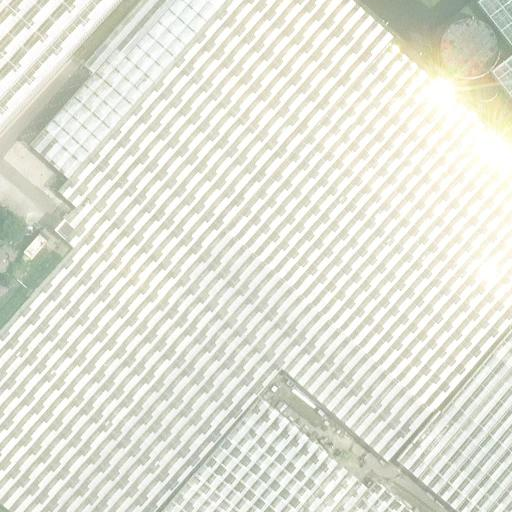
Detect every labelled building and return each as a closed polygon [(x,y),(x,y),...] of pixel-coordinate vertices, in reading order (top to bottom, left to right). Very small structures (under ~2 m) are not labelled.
[(25,304),(0,333),(0,502),(11,511),(157,511),(257,398),(281,371),(389,465),(393,460),(511,325),(511,152),(438,88),(418,70),(390,45),(389,44),(393,40),(347,0),(228,0),(217,13),(67,182),(57,194),(75,211),(55,234),(73,250),(25,304)] [(0,0),(0,133),(123,0),(0,0)] [(93,76),(29,148),(67,182),(217,13),(228,0),(143,0),(105,43),(115,52),(93,76)] [(511,0),(485,0),(477,7),(511,50),(511,59),(492,76),(511,101),(511,0)] [(502,50),(501,44),(499,38),(497,34),(493,29),(490,26),(484,22),(481,21),(473,20),(468,20),(462,21),(455,24),(452,27),(447,32),(444,37),(442,41),(441,49),(441,54),(443,60),(445,65),(448,70),(453,74),(457,77),(463,79),(470,80),(475,80),(481,79),(486,76),(491,73),(496,67),(499,63),(501,57),(502,50)] [(53,105),(22,140),(29,147),(60,110),(53,105)] [(39,236),(23,255),(31,261),(46,243),(39,236)] [(511,511),(511,329),(511,330),(440,414),(438,412),(396,462),(453,511),(511,511)] [(411,511),(376,482),(368,491),(259,399),(163,511),(411,511)]
